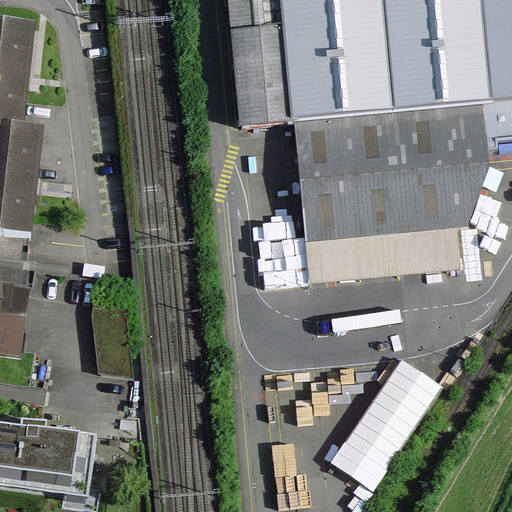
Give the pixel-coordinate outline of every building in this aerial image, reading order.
[(511,0),(224,0),(237,139),(293,134),(303,246),(467,232),(490,172),(488,148),(511,145),(511,0)] [(30,34),(0,30),(0,243),(29,247),(32,247),(38,185),(43,144),(19,142),(26,81),(30,34)] [(29,247),(0,243),(0,259),(27,263),(29,247)] [(28,299),(0,295),(0,357),(19,360),(28,299)] [(126,313),(94,308),(91,320),(99,376),(135,381),(126,313)] [(16,432),(0,429),(0,491),(62,499),(62,508),(94,511),(97,511),(101,486),(89,484),(95,443),(16,432)]
